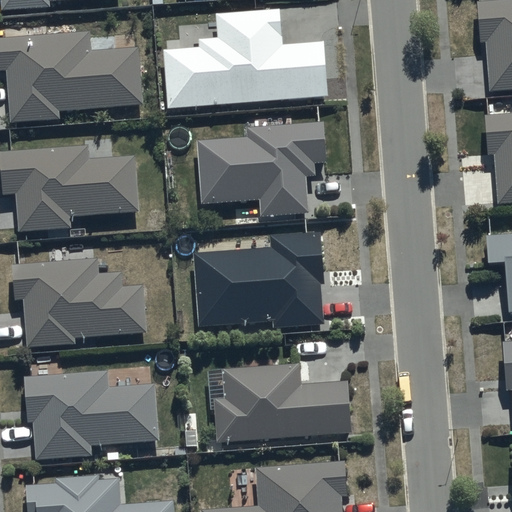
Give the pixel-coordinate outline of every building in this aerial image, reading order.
[(0,0),(1,12),(51,8),(51,2),(85,0),(0,0)] [(511,0),(507,0),(477,2),(480,46),(486,45),(489,91),(511,89),(511,0)] [(283,45),(280,8),(216,13),(218,38),(198,39),(199,47),(162,50),(166,110),(328,98),(323,42),(283,45)] [(90,32),(0,37),(0,71),(6,71),(10,122),(60,119),(59,111),(143,105),(139,48),(91,51),(90,32)] [(511,113),(485,116),(488,157),(494,157),(497,205),(511,203),(511,113)] [(248,139),(198,143),(203,203),(259,199),(261,219),(310,215),(307,178),(317,178),(316,164),(326,163),(323,124),(247,129),(248,139)] [(88,146),(0,151),(0,163),(2,196),(16,195),(18,233),(72,229),(71,217),(140,212),(136,157),(89,160),(88,146)] [(272,250),(195,255),(200,326),(273,321),(273,329),(325,326),(322,285),(326,284),(323,233),(271,237),(272,250)] [(511,235),(486,237),(488,263),(507,262),(510,311),(511,310),(511,235)] [(96,261),(13,267),(16,300),(24,300),(28,350),(77,346),(76,340),(147,335),(143,285),(122,287),(121,273),(97,275),(96,261)] [(511,344),(503,345),(506,391),(511,390),(511,344)] [(300,365),(223,370),(225,400),(215,401),(217,444),(352,435),(349,382),(301,385),(300,365)] [(108,372),(24,378),(27,424),(34,423),(36,461),(92,457),(91,446),(159,442),(155,384),(109,387),(108,372)] [(344,462),(254,469),(257,506),(201,510),(201,511),(342,511),(342,498),(347,497),(344,462)] [(54,484),(26,486),(27,511),(175,511),(175,501),(122,505),(120,480),(100,481),(99,477),(54,480),(54,484)]
